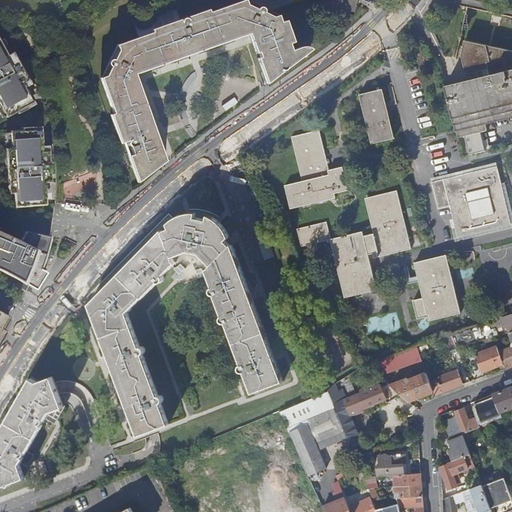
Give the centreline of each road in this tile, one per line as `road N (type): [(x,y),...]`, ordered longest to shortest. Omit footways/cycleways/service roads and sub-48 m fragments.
road 1 (tertiary): [(42,321),(150,200),(403,0)]
road 2 (residential): [(433,511),(427,418),(445,400),(511,375)]
road 3 (residential): [(99,452),(105,468),(0,505)]
